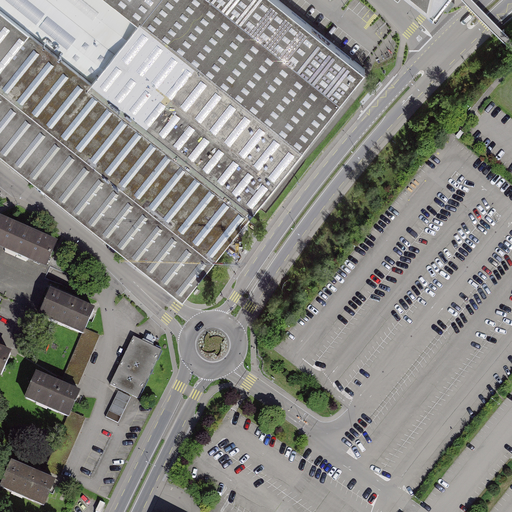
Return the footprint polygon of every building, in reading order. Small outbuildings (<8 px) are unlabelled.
[(113,49),(52,0),(0,0),(0,5),(90,78),(113,49)] [(52,0),(113,49),(138,20),(113,0),(52,0)] [(113,0),(138,20),(302,148),(341,99),(216,0),(113,0)] [(216,0),(341,99),(352,85),(364,68),(277,0),(216,0)] [(0,6),(0,86),(214,258),(245,219),(253,209),(0,6)] [(277,179),(302,148),(138,20),(113,49),(277,179)] [(90,78),(253,209),(255,206),(277,179),(113,49),(90,78)] [(383,85),(380,82),(371,93),(372,94),(374,96),(383,85)] [(0,150),(183,298),(214,258),(0,86),(0,150)] [(0,250),(46,270),(58,244),(0,219),(0,250)] [(83,337),(95,311),(50,291),(39,317),(83,337)] [(156,348),(134,338),(112,384),(141,398),(162,351),(156,348)] [(0,348),(0,380),(12,354),(0,348)] [(79,392),(39,374),(28,399),(74,419),(85,394),(79,392)] [(130,398),(118,392),(106,418),(118,424),(130,398)] [(60,482),(16,463),(5,487),(49,506),(60,482)]
